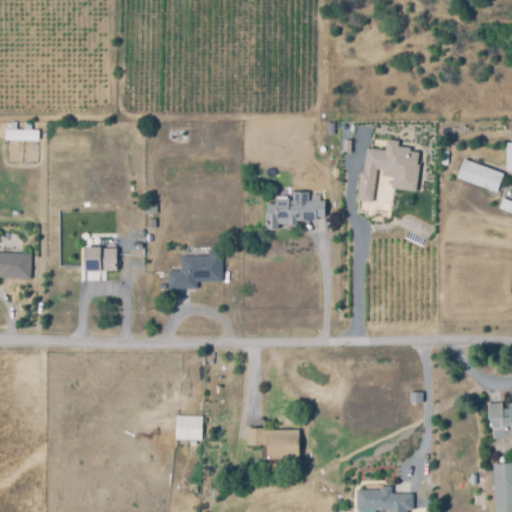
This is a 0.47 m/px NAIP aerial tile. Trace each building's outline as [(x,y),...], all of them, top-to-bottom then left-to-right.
[(333,133),(326,133),(326,122),(334,122),(333,133)] [(5,129),(39,129),(39,142),(4,141),(5,129)] [(407,146),(407,151),(420,153),(415,189),(391,186),(392,175),(381,174),(382,166),(374,165),(370,200),(358,198),(363,164),(365,146),(384,149),(385,144),(386,138),(396,139),(395,145),(407,146)] [(496,192),(456,176),(464,157),(504,173),(496,192)] [(278,228),(265,228),(266,203),(274,203),(274,197),(288,197),(288,200),(291,200),(291,191),(308,192),(308,199),(310,199),(310,194),(319,194),(319,200),(324,200),(323,217),(315,217),(315,220),(300,219),(300,221),(296,221),(296,224),(287,224),(287,223),(278,223),(278,228)] [(511,213),(498,208),(502,197),(511,201),(511,213)] [(143,213),(143,202),(156,202),(157,213),(143,213)] [(83,270),(83,246),(101,246),(101,248),(116,247),(117,270),(83,270)] [(195,289),(167,288),(168,270),(180,271),(180,255),(207,256),(207,250),(222,250),(221,281),(196,281),(195,289)] [(30,279),(0,277),(0,251),(31,253),(30,279)] [(422,401),(409,401),(409,391),(422,391),(422,401)] [(511,442),(511,443),(511,437),(493,438),(492,418),(488,419),(487,402),(501,402),(502,408),(509,408),(509,403),(511,402),(511,442)] [(176,415),(201,416),(201,440),(175,439),(176,415)] [(274,467),(266,467),(267,445),(246,444),(246,428),(299,428),(299,459),(282,459),(282,465),(274,465),(274,467)] [(511,511),(493,511),(492,463),(511,462),(511,511)] [(388,511),(388,509),(355,509),(355,489),(379,489),(379,485),(392,485),(392,493),(413,492),(413,509),(407,509),(407,511),(388,511)]
